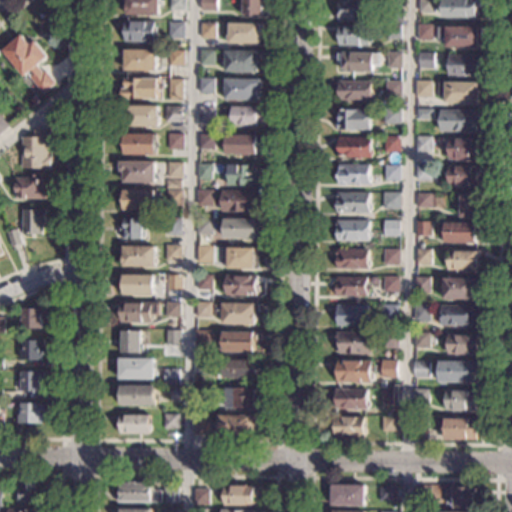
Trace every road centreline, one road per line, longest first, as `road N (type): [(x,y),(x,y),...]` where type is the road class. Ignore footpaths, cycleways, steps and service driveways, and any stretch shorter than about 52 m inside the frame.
road 1 (residential): [(511,465),(0,456)]
road 2 (residential): [(297,511),(303,0)]
road 3 (residential): [(79,511),(82,0)]
